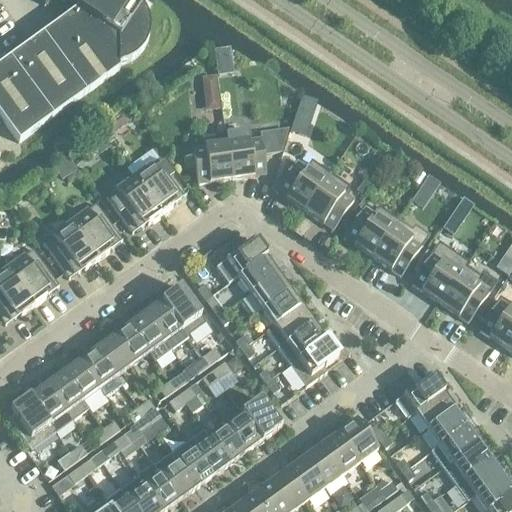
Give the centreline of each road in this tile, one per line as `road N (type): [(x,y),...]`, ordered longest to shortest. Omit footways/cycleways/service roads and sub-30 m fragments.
road 1 (residential): [(0,377),(221,218),(245,218),(430,345)]
road 2 (secondary): [(274,0),(511,160)]
road 3 (residential): [(200,511),(430,345)]
road 4 (secondary): [(511,125),(326,0)]
